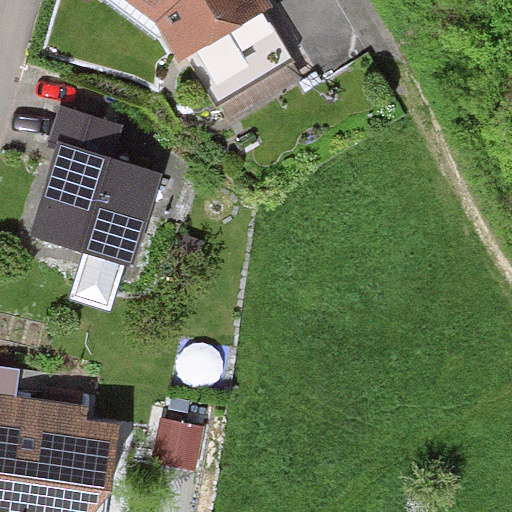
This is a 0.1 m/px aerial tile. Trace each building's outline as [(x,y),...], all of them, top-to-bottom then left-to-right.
[(156,21),(127,0),(106,0),(159,37),(169,54),(173,52),(156,21)] [(127,0),(156,21),(173,52),(179,62),(188,56),(265,11),(273,7),(268,0),(127,0)] [(265,11),(188,56),(217,106),(220,104),(294,62),(265,11)] [(305,81),(294,62),(220,104),(231,124),(305,81)] [(49,145),(57,147),(59,141),(112,158),(123,124),(62,105),(49,145)] [(112,158),(59,141),(57,147),(29,235),(84,252),(125,265),(132,267),(162,173),(112,158)] [(111,311),(125,265),(84,252),(70,298),(111,311)] [(0,392),(16,395),(19,369),(0,366),(0,392)] [(0,511),(94,511),(112,490),(121,424),(86,420),(88,405),(16,395),(0,392),(0,511)] [(163,419),(154,461),(198,470),(207,427),(163,419)]
